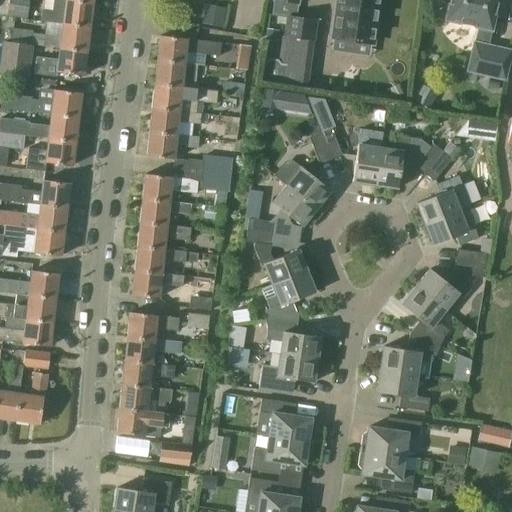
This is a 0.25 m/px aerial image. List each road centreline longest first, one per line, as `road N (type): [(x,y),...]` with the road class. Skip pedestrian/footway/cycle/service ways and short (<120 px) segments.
road 1 (residential): [(81,466),(135,0)]
road 2 (residential): [(354,323),(409,254),(392,213),(347,207),(320,240),(330,265)]
road 3 (residential): [(324,511),(354,323)]
